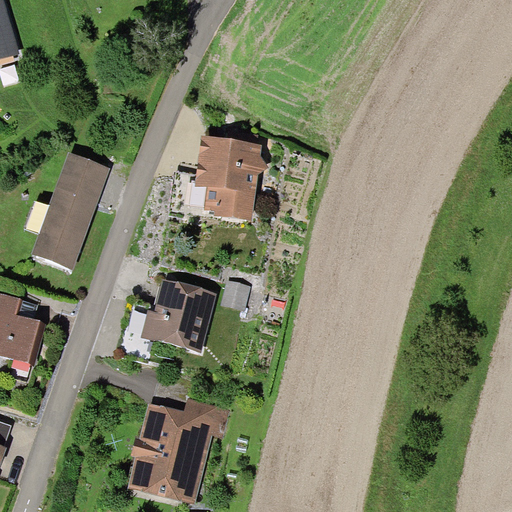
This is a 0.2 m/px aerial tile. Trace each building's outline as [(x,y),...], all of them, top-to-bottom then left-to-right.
[(0,0),(0,60),(20,55),(3,0),(0,0)] [(231,143),(202,139),(196,189),(207,190),(205,212),(215,212),(215,218),(252,223),(258,176),(269,169),(261,159),(262,147),(231,143)] [(69,154),(31,258),(72,272),(98,200),(110,169),(69,154)] [(142,339),(200,354),(216,295),(163,281),(156,309),(150,308),(142,339)] [(227,281),(221,307),(245,313),(251,287),(227,281)] [(22,301),(0,295),(0,358),(34,368),(46,325),(34,322),(25,319),(17,317),(22,301)] [(38,306),(22,301),(17,317),(25,319),(34,322),(38,306)] [(188,399),(184,414),(180,427),(212,436),(223,438),(230,410),(188,399)] [(184,414),(149,405),(140,441),(136,440),(131,457),(137,459),(129,488),(194,505),(212,436),(180,427),(184,414)] [(0,447),(4,449),(13,427),(0,422),(0,447)]
